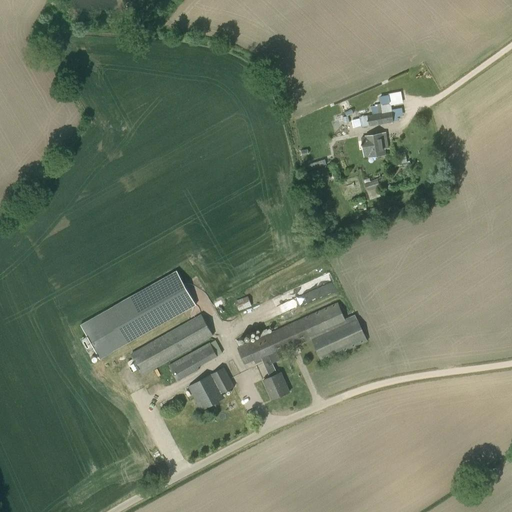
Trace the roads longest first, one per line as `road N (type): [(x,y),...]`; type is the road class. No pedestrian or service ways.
road 1 (residential): [(330,400),(116,511)]
road 2 (track): [(511,362),(395,379),(330,400)]
